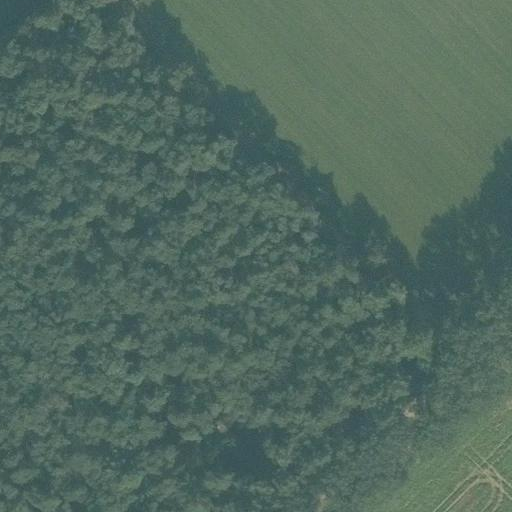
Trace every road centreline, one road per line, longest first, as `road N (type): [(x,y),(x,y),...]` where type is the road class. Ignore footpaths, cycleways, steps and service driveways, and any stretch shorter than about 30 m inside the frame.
road 1 (track): [(466,359),(112,0)]
road 2 (track): [(511,314),(314,511)]
